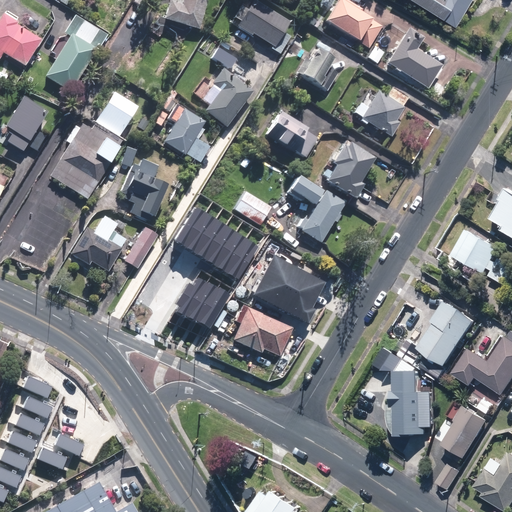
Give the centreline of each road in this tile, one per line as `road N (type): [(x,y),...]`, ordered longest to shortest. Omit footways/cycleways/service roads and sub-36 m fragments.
road 1 (residential): [(511,65),(291,430)]
road 2 (residential): [(66,334),(107,331),(141,344),(233,400)]
road 3 (residential): [(291,430),(421,511)]
